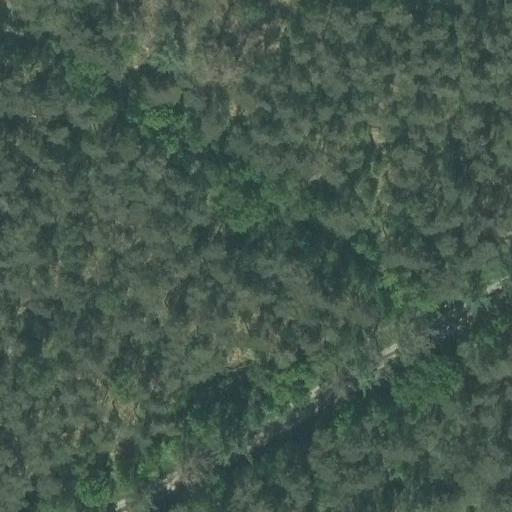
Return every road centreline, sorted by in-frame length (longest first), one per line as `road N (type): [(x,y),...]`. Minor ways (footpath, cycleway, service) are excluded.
road 1 (track): [(432,306),(19,0)]
road 2 (track): [(511,266),(107,511)]
